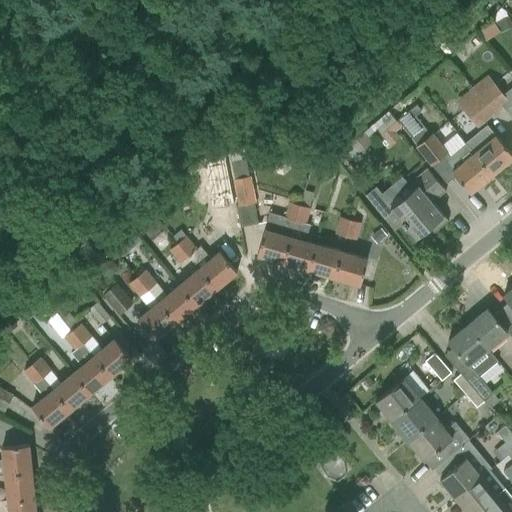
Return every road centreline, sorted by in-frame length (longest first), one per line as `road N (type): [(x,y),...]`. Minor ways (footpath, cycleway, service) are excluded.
road 1 (residential): [(67,511),(64,461),(81,435),(245,304),(284,293),(386,329)]
road 2 (residential): [(183,497),(386,329)]
road 3 (residential): [(386,329),(511,223)]
